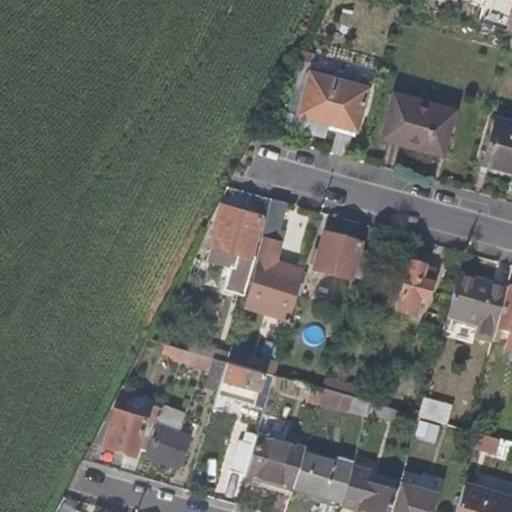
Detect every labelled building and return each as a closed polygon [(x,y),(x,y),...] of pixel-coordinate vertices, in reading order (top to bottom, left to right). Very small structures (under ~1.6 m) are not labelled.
[(355,132),(368,88),(309,72),(298,115),(355,132)] [(442,154),(454,113),(395,94),(383,137),(442,154)] [(511,121),(498,117),(484,166),(498,169),(511,172),(511,121)] [(511,179),(511,172),(498,169),(496,175),(511,179)] [(277,231),(284,203),(269,199),(262,226),(277,231)] [(249,255),(260,217),(221,206),(210,244),(211,245),(237,252),(249,255)] [(296,294),(302,271),(273,263),(282,232),(277,231),(262,226),(259,236),(260,238),(241,305),(272,313),(284,316),(283,318),(286,319),(287,317),(289,318),(292,307),(296,294)] [(349,281),(359,245),(323,234),(317,254),(316,260),(312,270),(349,281)] [(232,267),(237,252),(211,245),(206,258),(232,267)] [(371,275),(376,254),(360,250),(352,277),(368,282),(371,275)] [(424,303),(434,270),(408,264),(402,286),(395,311),(412,316),(417,301),(424,303)] [(491,338),(503,295),(485,290),(487,284),(457,275),(445,317),(452,319),(476,327),(472,338),(490,343),(491,338)] [(503,295),(504,289),(487,284),(485,290),(503,295)] [(511,289),(505,287),(504,289),(503,295),(491,338),(497,341),(500,331),(510,335),(510,334),(511,334),(511,289)] [(302,311),(306,297),(296,294),(292,307),(302,311)] [(448,331),(452,319),(445,317),(442,329),(448,331)] [(205,355),(207,347),(191,341),(188,350),(193,352),(205,355)] [(223,361),(226,352),(207,347),(205,355),(212,358),(223,361)] [(241,366),(246,352),(228,347),(226,352),(223,361),(224,361),(241,366)] [(188,366),(193,352),(188,350),(185,350),(180,363),(188,366)] [(207,371),(212,358),(205,355),(193,352),(188,366),(207,371)] [(219,378),(223,361),(212,358),(207,371),(203,385),(217,389),(219,378)] [(273,375),(277,362),(264,359),(261,372),(270,375),(273,375)] [(256,388),(259,377),(261,372),(241,366),(224,361),(223,361),(219,378),(228,381),(242,385),(253,389),(255,389),(256,388)] [(269,381),(270,375),(261,372),(259,377),(269,381)] [(220,410),(224,399),(223,396),(228,381),(219,378),(217,389),(211,407),(220,410)] [(354,399),(357,388),(324,379),(321,389),(352,398),(354,399)] [(120,411),(132,389),(123,384),(109,408),(114,409),(120,411)] [(372,399),(374,393),(357,388),(354,399),(370,403),(372,399)] [(350,406),(352,398),(321,389),(317,402),(318,404),(348,413),(350,406)] [(367,411),(370,403),(354,399),(352,398),(350,406),(367,411)] [(389,404),(372,399),(370,403),(388,408),(389,404)] [(444,424),(449,407),(422,399),(419,412),(417,417),(444,424)] [(415,427),(417,417),(411,415),(388,408),(370,403),(367,411),(367,413),(415,427)] [(180,424),(184,413),(163,405),(158,416),(178,424),(180,424)] [(135,448),(145,418),(120,411),(114,409),(102,445),(133,455),(135,448)] [(175,433),(178,424),(158,416),(157,421),(155,425),(175,433)] [(149,441),(155,425),(157,421),(145,418),(135,448),(145,450),(149,441)] [(177,468),(188,437),(175,433),(155,425),(149,441),(151,442),(146,456),(177,468)] [(475,445),(479,434),(466,431),(460,429),(457,440),(475,445)] [(496,452),(499,440),(479,434),(475,445),(496,452)] [(244,477),(255,438),(240,435),(230,473),(244,477)] [(293,492),(303,457),(305,454),(289,448),(255,438),(244,477),(261,482),(293,492)] [(511,455),(511,450),(511,443),(499,440),(496,452),(511,455)] [(340,504),(350,470),(303,457),(293,492),(296,492),(340,504)] [(365,485),(368,476),(350,470),(340,504),(362,511),(386,511),(392,492),(365,485)] [(293,492),(261,482),(259,488),(291,498),(293,492)] [(508,511),(511,498),(511,496),(464,483),(455,511),(508,511)] [(429,511),(434,497),(401,487),(393,511),(429,511)]
